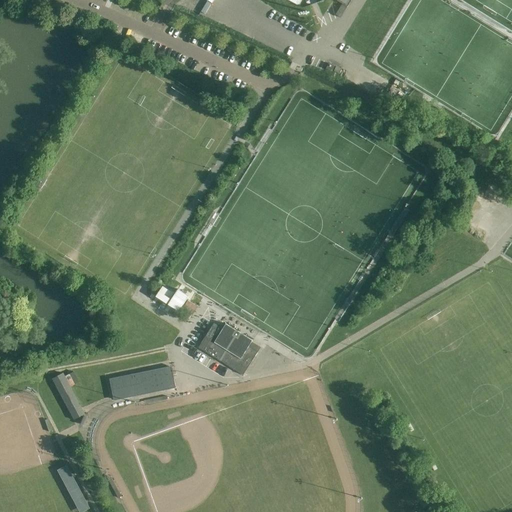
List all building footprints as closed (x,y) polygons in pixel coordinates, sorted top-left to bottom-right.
[(284,0),(299,8),(304,0),(284,0)] [(207,1),(201,12),(205,14),(211,4),(207,1)] [(347,7),(342,4),(335,15),(340,18),(347,7)] [(162,286),(156,296),(167,304),(173,293),(162,286)] [(187,299),(189,297),(178,289),(168,304),(179,311),(181,309),(187,299)] [(252,340),(251,341),(226,326),(227,325),(226,324),(223,329),(214,324),(199,348),(243,375),(258,351),(261,347),(252,342),(252,340)] [(113,400),(168,389),(173,388),(169,368),(109,380),(113,400)] [(83,414),(82,411),(62,374),(51,379),(72,420),(83,414)] [(109,476),(106,477),(115,494),(116,494),(118,493),(109,476)]
